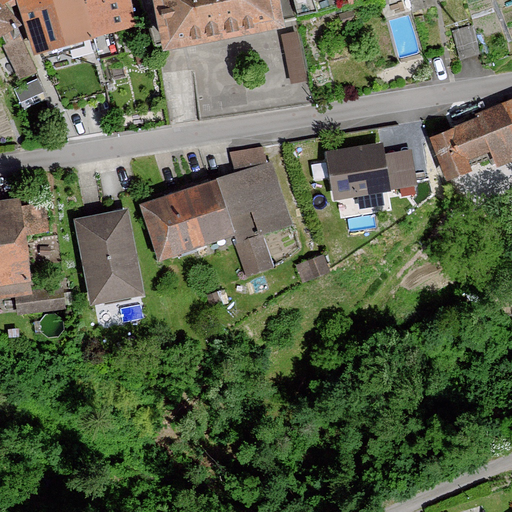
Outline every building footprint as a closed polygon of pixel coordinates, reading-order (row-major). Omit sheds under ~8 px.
[(0,0),(0,70),(7,84),(30,73),(20,59),(127,29),(121,0),(0,0)] [(276,0),(156,0),(166,47),(281,25),(276,0)] [(292,78),(309,75),(300,25),(283,28),(292,78)] [(511,108),(429,140),(446,184),(470,175),(466,165),(490,156),(496,171),(511,164),(511,108)] [(381,148),(326,157),(333,203),(388,194),(382,159),(381,148)] [(411,154),(382,159),(388,194),(418,188),(411,154)] [(268,165),(143,207),(160,257),(233,232),(248,274),(271,266),(261,233),(288,224),(268,165)] [(24,201),(0,204),(0,277),(34,273),(24,201)] [(125,213),(78,222),(94,302),(140,293),(125,213)]
